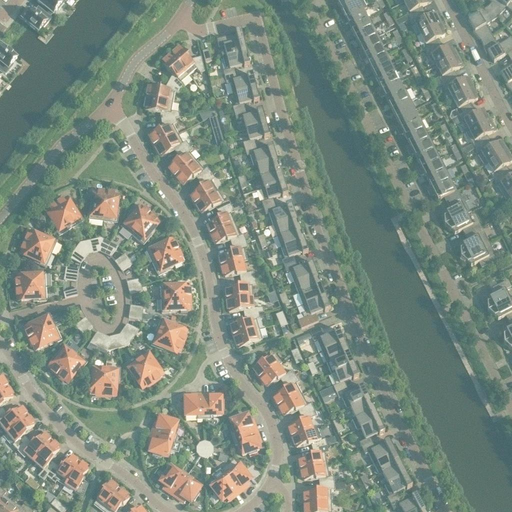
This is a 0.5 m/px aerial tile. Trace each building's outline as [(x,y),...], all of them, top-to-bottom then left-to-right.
[(36,0),(36,1),(37,2),(44,8),(52,15),(53,16),(57,10),(58,11),(66,1),(64,0),(36,0)] [(335,0),(341,11),(360,1),(358,0),(335,0)] [(428,0),(410,0),(404,4),(409,13),(406,15),(409,21),(422,15),(419,9),(431,4),(428,0)] [(511,13),(511,0),(488,0),(487,1),(491,4),(488,8),(497,19),(506,9),(511,13)] [(360,1),(341,11),(343,16),(339,18),(341,22),(362,12),(357,3),(360,2),(360,1)] [(481,43),(492,37),(485,26),(497,19),(488,8),(483,11),(480,7),(475,10),(478,16),(468,22),(474,33),(473,33),(472,33),(481,43)] [(27,12),(21,19),(22,20),(38,34),(43,28),(43,29),(51,19),(49,18),(52,15),(44,8),(41,11),(38,9),(32,15),(28,12),(28,13),(27,12)] [(350,29),(369,20),(369,19),(366,20),(362,12),(341,22),(343,26),(347,24),(350,29)] [(422,15),(409,21),(412,27),(415,26),(420,36),(442,25),(436,14),(424,20),(422,15)] [(369,20),(350,29),(354,38),(373,29),(369,20)] [(442,25),(420,36),(425,46),(422,47),(425,53),(438,47),(435,42),(445,37),(443,32),(444,31),(442,25)] [(359,47),(378,38),(373,29),(354,38),(359,47)] [(223,59),(223,60),(246,54),(246,53),(247,53),(246,49),(245,49),(241,32),(235,34),(235,35),(237,43),(224,47),(227,58),(223,59)] [(218,49),(224,47),(237,43),(235,35),(216,40),(218,49)] [(492,37),(481,43),(486,55),(487,55),(486,54),(487,54),(494,64),(507,56),(510,62),(511,60),(511,40),(511,39),(498,47),(492,37)] [(362,52),(358,54),(360,58),(383,47),(378,38),(359,47),(362,52)] [(0,76),(0,77),(3,73),(5,75),(13,66),(12,65),(17,60),(0,46),(0,76)] [(383,47),(360,58),(362,62),(366,61),(368,66),(385,57),(380,49),(383,47)] [(438,47),(425,53),(428,59),(431,58),(436,68),(458,57),(455,51),(453,52),(451,47),(441,52),(438,47)] [(171,57),(188,77),(196,70),(199,74),(204,73),(201,59),(189,62),(186,58),(187,57),(181,49),(177,53),(176,52),(172,55),(172,56),(171,57)] [(208,51),(202,52),(205,64),(211,62),(208,51)] [(224,78),(236,75),(234,69),(243,67),(244,69),(250,67),(246,54),(223,60),(226,71),(223,72),(224,78)] [(168,84),(181,91),(183,87),(180,83),(188,77),(171,57),(170,58),(169,58),(165,61),(166,62),(162,66),(169,73),(170,72),(173,76),(168,84)] [(385,57),(368,66),(373,75),(389,66),(385,57)] [(458,57),(436,68),(441,78),(439,79),(442,85),(454,79),(452,74),(463,68),(458,57)] [(511,60),(510,62),(511,64),(511,68),(500,75),(507,86),(506,86),(505,86),(511,94),(511,60)] [(389,66),(373,75),(377,84),(394,75),(389,66)] [(238,81),(236,75),(224,78),(226,85),(229,84),(232,96),(255,89),(256,89),(255,85),(254,85),(252,76),(246,78),(246,79),(238,81)] [(380,89),(376,91),(378,95),(399,84),(394,75),(377,84),(380,89)] [(454,79),(442,85),(445,91),(447,90),(453,100),(474,89),(469,78),(457,84),(454,79)] [(181,91),(168,84),(164,92),(159,91),(159,89),(150,87),(149,92),(147,92),(146,98),(147,98),(147,100),(172,104),(174,94),(179,95),(181,91)] [(399,84),(378,95),(380,99),(384,97),(387,102),(406,92),(405,92),(403,93),(399,84)] [(255,89),(232,96),(235,107),(232,108),(234,115),(246,111),(244,105),(253,103),(253,105),(259,103),(255,89)] [(474,89),(453,100),(458,110),(455,111),(458,117),(470,111),(468,106),(478,101),(475,96),(477,95),(474,89)] [(406,92),(387,102),(391,111),(410,102),(406,92)] [(176,120),(179,119),(178,114),(171,112),(172,104),(147,100),(146,101),(145,107),(146,107),(145,112),(155,114),(155,112),(160,113),(162,122),(176,120)] [(410,102),(391,111),(396,120),(415,111),(410,102)] [(247,117),(246,111),(234,115),(236,121),(243,119),(246,131),(265,125),(266,125),(265,120),(264,121),(262,112),(256,113),(256,115),(247,117)] [(399,127),(395,128),(397,133),(420,121),(420,120),(417,122),(413,113),(415,111),(396,120),(399,127)] [(470,111),(458,117),(461,124),(464,122),(469,132),(465,134),(490,121),(487,115),(486,116),(483,111),(473,116),(470,111)] [(176,120),(162,122),(163,131),(159,134),(158,132),(149,137),(152,141),(150,142),(153,147),(154,147),(154,148),(177,135),(172,126),(176,124),(176,120)] [(420,121),(397,133),(399,137),(403,135),(406,141),(425,131),(420,121)] [(490,121),(465,134),(471,145),(471,144),(475,150),(487,143),(484,138),(496,132),(490,121)] [(243,144),(245,151),(256,147),(254,141),(263,139),(264,140),(269,139),(265,125),(246,131),(250,142),(243,144)] [(409,147),(405,149),(408,153),(430,141),(425,131),(406,141),(409,147)] [(182,145),(177,135),(154,148),(155,149),(155,150),(158,155),(159,154),(161,158),(170,154),(169,152),(173,150),(177,155),(189,147),(186,143),(182,145)] [(430,141),(408,153),(410,157),(413,155),(416,161),(436,151),(430,141)] [(484,167),(508,152),(501,142),(490,149),(487,143),(475,150),(478,156),(477,157),(484,167)] [(192,152),(189,147),(177,155),(181,161),(177,164),(176,163),(168,169),(172,173),(171,174),(174,178),(175,178),(176,179),(196,162),(189,154),(192,152)] [(250,156),(253,168),(276,161),(272,147),(266,149),(267,151),(258,153),(256,147),(245,151),(246,157),(250,156)] [(420,167),(416,169),(418,173),(441,162),(436,151),(416,161),(420,167)] [(508,152),(484,167),(487,165),(493,174),(491,176),(494,181),(506,174),(503,169),(511,163),(511,162),(509,158),(511,157),(508,152)] [(276,161),(253,168),(257,167),(261,178),(280,172),(276,161)] [(199,183),(211,174),(207,169),(203,171),(196,162),(176,179),(177,180),(176,180),(180,185),(181,184),(183,186),(192,179),(193,180),(196,178),(199,183)] [(441,162),(418,173),(420,177),(424,175),(427,181),(446,172),(441,162)] [(261,191),(283,183),(284,183),(283,179),(282,179),(280,172),(261,178),(264,189),(260,190),(261,191)] [(430,188),(426,189),(428,194),(451,182),(446,172),(427,181),(430,188)] [(195,206),(218,193),(217,192),(214,194),(208,184),(215,180),(211,174),(199,183),(203,187),(200,189),(201,191),(191,197),(192,199),(191,200),(194,205),(195,205),(195,206)] [(506,174),(494,181),(497,186),(497,187),(503,197),(511,191),(511,177),(509,179),(506,174)] [(451,182),(428,194),(430,198),(434,196),(437,202),(437,203),(438,202),(444,199),(448,197),(456,193),(451,182)] [(283,183),(261,191),(264,202),(261,203),(263,210),(275,206),(273,200),(282,197),(282,199),(288,197),(283,183)] [(511,191),(503,197),(509,207),(510,207),(511,209),(511,191)] [(103,223),(106,194),(105,194),(99,193),(98,194),(94,194),(91,212),(90,212),(89,221),(103,223)] [(218,193),(195,206),(196,208),(199,213),(200,212),(202,215),(212,209),(213,210),(216,208),(218,214),(231,207),(228,201),(224,203),(218,193)] [(450,210),(443,214),(444,227),(467,216),(470,214),(465,204),(467,202),(464,196),(459,198),(456,193),(448,197),(444,199),(450,210)] [(108,194),(106,194),(103,223),(117,224),(118,215),(116,215),(118,197),(114,196),(114,195),(108,194)] [(57,205),(56,206),(71,230),(83,222),(78,214),(77,215),(67,200),(63,202),(62,201),(57,204),(57,205)] [(275,206),(263,210),(265,216),(269,215),(273,227),(295,218),(291,205),(285,207),(285,209),(277,212),(275,206)] [(71,230),(56,206),(54,206),(49,209),(50,211),(46,213),(56,229),(54,230),(59,237),(71,230)] [(211,236),(235,226),(230,215),(234,213),(231,207),(218,214),(221,219),(218,220),(218,222),(208,226),(209,229),(207,230),(210,235),(211,236)] [(132,237),(151,215),(149,214),(150,214),(145,210),(144,211),(141,208),(129,222),(127,221),(121,228),(132,237)] [(151,215),(132,237),(143,246),(149,239),(148,238),(160,224),(156,221),(157,220),(152,216),(151,215)] [(467,216),(444,227),(454,236),(465,230),(468,235),(481,229),(478,223),(472,226),(467,216)] [(277,238),(299,230),(295,218),(273,227),(277,238)] [(235,226),(211,236),(211,238),(213,243),(214,243),(216,246),(226,241),(227,243),(230,241),(232,247),(246,242),(243,236),(239,237),(235,226)] [(470,240),(459,246),(460,259),(489,245),(481,229),(468,235),(470,240)] [(299,230),(277,238),(281,249),(303,241),(299,230)] [(25,243),(25,244),(51,256),(57,243),(48,239),(48,241),(31,233),(29,238),(28,237),(25,243)] [(99,253),(101,239),(90,242),(93,254),(98,253),(99,253)] [(101,239),(99,253),(100,253),(105,255),(110,244),(101,239)] [(152,264),(178,252),(177,251),(178,251),(175,245),(174,246),(172,241),(155,249),(154,248),(146,252),(152,264)] [(303,241),(281,249),(285,261),(282,262),(284,268),(295,264),(293,258),(302,255),(302,256),(308,254),(303,241)] [(80,244),(87,256),(88,255),(93,254),(90,242),(80,244)] [(246,242),(232,247),(234,252),(230,253),(231,255),(220,258),(220,261),(219,261),(220,267),(221,267),(221,268),(247,262),(244,250),(248,249),(246,242)] [(51,256),(25,244),(24,246),(21,251),(23,252),(21,256),(38,264),(37,265),(45,269),(51,256)] [(74,252),(84,260),(87,256),(80,244),(74,252)] [(110,244),(105,255),(110,258),(117,248),(110,244)] [(489,245),(460,259),(471,268),(481,262),(484,268),(497,261),(489,245)] [(84,260),(74,252),(69,259),(80,265),(84,260)] [(178,252),(152,264),(158,277),(167,273),(166,272),(182,264),(180,259),(182,259),(179,253),(178,252)] [(115,263),(118,268),(128,261),(125,256),(115,263)] [(132,265),(128,261),(118,268),(122,273),(132,265)] [(247,262),(221,268),(222,270),(221,270),(223,276),(224,275),(225,278),(236,275),(236,277),(240,276),(241,282),(255,280),(254,273),(246,275),(243,263),(247,262)] [(297,270),(295,264),(284,268),(286,274),(289,273),(294,285),(316,276),(317,275),(315,271),(314,272),(311,263),(305,265),(306,266),(297,270)] [(65,275),(77,277),(78,271),(66,269),(65,275)] [(17,290),(45,288),(45,274),(35,275),(36,277),(17,278),(17,282),(16,282),(16,288),(17,288),(17,290)] [(316,276),(294,285),(298,296),(320,287),(316,276)] [(227,301),(253,299),(252,287),(256,287),(255,280),(241,282),(242,288),(238,288),(238,290),(227,291),(227,294),(226,294),(226,300),(227,300),(227,301)] [(128,290),(140,287),(139,281),(127,284),(128,290)] [(487,313),(511,300),(511,299),(510,301),(505,291),(510,288),(507,282),(495,288),(497,294),(486,299),(487,313)] [(161,301),(190,300),(190,298),(190,292),(188,292),(188,287),(170,288),(170,286),(161,286),(161,301)] [(140,287),(128,290),(130,295),(142,292),(140,287)] [(320,287),(298,296),(302,307),(325,298),(324,294),(323,294),(320,287)] [(46,303),(45,288),(17,290),(17,292),(16,292),(17,298),(18,298),(18,302),(37,301),(37,303),(46,303)] [(64,294),(65,300),(77,297),(76,291),(64,294)] [(325,298),(302,307),(305,314),(302,315),(307,328),(318,323),(315,315),(324,312),(324,313),(330,311),(325,298)] [(245,317),(259,314),(263,314),(262,309),(254,309),(253,299),(227,301),(227,303),(226,303),(227,309),(228,309),(229,314),(238,313),(238,311),(243,311),(245,317)] [(190,300),(161,301),(162,315),(171,314),(171,313),(189,312),(189,307),(190,307),(190,301),(190,300)] [(511,300),(487,313),(498,321),(508,316),(511,321),(511,320),(511,300)] [(79,307),(67,310),(69,316),(81,313),(79,307)] [(233,337),(234,338),(259,331),(256,321),(260,320),(259,314),(245,317),(246,324),(241,325),(240,323),(231,326),(233,331),(231,331),(233,337)] [(276,316),(281,328),(287,326),(282,314),(276,316)] [(29,341),(55,329),(49,316),(41,320),(42,322),(25,329),(27,334),(26,334),(28,340),(29,340),(29,341)] [(79,332),(89,324),(85,319),(75,327),(79,332)] [(504,345),(511,340),(511,320),(511,321),(511,322),(511,326),(503,331),(504,345)] [(156,334),(183,345),(183,343),(184,343),(186,338),(185,337),(186,333),(169,326),(170,324),(161,321),(156,334)] [(89,324),(79,332),(83,337),(92,329),(89,324)] [(127,326),(123,331),(133,338),(138,332),(127,326)] [(55,329),(29,341),(30,342),(29,343),(32,348),(33,348),(35,352),(52,344),(53,346),(61,342),(55,329)] [(321,330),(310,335),(314,343),(316,342),(321,353),(343,344),(343,343),(344,343),(342,339),(342,340),(338,331),(332,333),(333,335),(325,338),(321,330)] [(120,336),(127,347),(133,338),(123,331),(120,336)] [(262,341),(259,331),(234,338),(234,340),(235,346),(237,345),(238,350),(247,347),(247,345),(262,341)] [(90,344),(97,348),(103,336),(97,334),(90,344)] [(183,345),(156,334),(151,347),(159,350),(160,349),(177,356),(179,352),(180,352),(182,346),(183,345)] [(103,336),(97,348),(107,352),(108,339),(103,336)] [(114,338),(117,350),(127,347),(120,336),(114,338)] [(108,339),(107,352),(117,350),(114,338),(109,339),(108,339)] [(343,344),(321,353),(321,354),(326,364),(330,363),(348,355),(343,344)] [(58,378),(76,355),(65,346),(59,353),(60,355),(49,369),(52,372),(51,373),(56,377),(57,377),(58,378)] [(297,351),(291,353),(296,365),(302,363),(297,351)] [(137,361),(153,384),(154,383),(154,384),(160,380),(159,379),(163,376),(152,361),(153,360),(148,353),(137,361)] [(87,364),(76,355),(58,378),(59,379),(63,383),(64,382),(68,385),(80,370),(81,371),(87,364)] [(330,363),(326,364),(330,375),(335,374),(353,366),(353,365),(354,365),(352,361),(351,361),(348,355),(330,363)] [(260,380),(281,364),(274,356),(262,365),(261,364),(253,370),(256,374),(255,375),(259,379),(260,380)] [(153,384),(137,361),(125,369),(130,376),(132,375),(142,391),(146,388),(147,389),(152,385),(153,384)] [(307,366),(309,372),(315,369),(313,363),(307,366)] [(280,380),(283,385),(295,377),(291,372),(285,376),(278,367),(281,365),(281,364),(260,380),(261,381),(261,382),(264,386),(265,386),(267,388),(276,381),(277,382),(280,380)] [(330,375),(330,376),(335,387),(333,388),(336,394),(346,389),(344,383),(352,380),(353,381),(358,379),(353,366),(335,374),(330,375)] [(103,397),(105,369),(91,368),(91,377),(92,377),(91,395),(95,396),(95,397),(101,398),(102,397),(103,397)] [(120,370),(105,369),(103,397),(105,398),(111,399),(111,397),(115,398),(117,379),(119,379),(120,370)] [(318,374),(315,369),(309,372),(312,377),(318,374)] [(278,407),(278,408),(301,396),(295,385),(299,383),(295,377),(283,385),(286,390),(283,392),(284,393),(274,399),(276,401),(274,402),(277,407),(278,407)] [(346,389),(336,394),(338,400),(341,399),(346,410),(368,399),(369,399),(367,395),(366,395),(362,387),(357,389),(357,391),(349,395),(346,389)] [(0,415),(4,413),(1,408),(3,407),(2,406),(13,399),(11,396),(12,396),(9,390),(8,389),(0,393),(0,415)] [(197,421),(204,421),(203,396),(189,396),(189,397),(190,397),(191,400),(185,401),(185,404),(183,404),(183,412),(185,412),(185,418),(197,418),(197,421)] [(216,396),(203,396),(204,421),(210,421),(210,418),(222,417),(222,411),(223,411),(223,402),(221,403),(221,399),(215,400),(215,396),(216,396)] [(298,412),(301,417),(314,411),(311,405),(307,407),(301,396),(278,408),(279,410),(281,415),(283,415),(284,417),(294,412),(295,413),(298,412)] [(368,399),(346,410),(347,410),(350,408),(355,419),(351,420),(351,421),(373,410),(368,399)] [(7,435),(28,418),(27,416),(23,411),(22,412),(20,409),(10,418),(9,416),(7,418),(4,413),(0,415),(0,428),(1,428),(7,435)] [(373,410),(351,421),(357,431),(378,421),(373,410)] [(291,438),(292,439),(316,430),(313,431),(309,420),(316,417),(314,411),(301,417),(303,422),(300,423),(300,425),(289,429),(290,432),(289,432),(291,438)] [(231,435),(233,441),(257,433),(252,420),(251,420),(252,421),(249,422),(247,417),(244,418),(243,416),(235,419),(236,420),(230,423),(234,434),(231,435)] [(29,419),(28,418),(7,435),(15,445),(12,447),(17,452),(27,442),(23,438),(25,436),(24,435),(34,427),(32,424),(33,423),(29,418),(29,419)] [(155,423),(151,436),(175,443),(177,437),(174,436),(178,424),(171,422),(172,421),(164,418),(163,420),(160,419),(159,425),(155,424),(156,423),(155,423)] [(332,423),(335,428),(341,426),(338,420),(332,423)] [(378,421),(357,431),(357,432),(360,430),(365,441),(359,444),(362,450),(373,445),(370,439),(378,435),(379,436),(384,434),(378,421)] [(341,426),(335,428),(337,434),(343,431),(341,426)] [(311,445),(313,451),(326,447),(325,440),(321,442),(316,430),(292,439),(293,441),(292,441),(294,446),(295,446),(296,449),(307,445),(308,447),(311,445)] [(261,445),(257,433),(233,441),(235,447),(238,446),(242,457),(248,455),(249,457),(257,454),(256,452),(259,451),(257,446),(260,444),(261,446),(261,445)] [(27,442),(17,452),(24,459),(27,457),(33,463),(52,443),(51,442),(51,441),(46,437),(45,438),(43,436),(34,446),(33,444),(31,446),(27,442)] [(173,449),(175,443),(151,436),(148,449),(148,448),(152,449),(150,454),(153,455),(152,457),(160,459),(161,458),(167,460),(170,448),(173,449)] [(373,445),(362,450),(365,456),(371,453),(377,463),(373,465),(395,454),(388,442),(383,445),(384,446),(375,450),(373,445)] [(52,443),(33,463),(43,472),(41,474),(37,478),(43,483),(46,478),(55,467),(51,463),(52,462),(51,460),(59,451),(57,449),(58,448),(53,443),(53,444),(52,443)] [(301,470),(301,472),(326,467),(324,455),(328,454),(326,447),(313,451),(314,456),(311,457),(311,459),(300,461),(300,464),(299,464),(300,470),(301,470)] [(395,454),(373,465),(379,476),(400,465),(395,454)] [(60,470),(55,467),(46,478),(55,485),(57,482),(64,487),(79,464),(78,463),(73,459),(72,460),(69,459),(62,469),(61,469),(60,470)] [(79,464),(64,487),(82,499),(88,486),(81,482),(88,471),(85,469),(86,468),(81,465),(80,465),(79,464)] [(400,465),(379,476),(382,475),(388,485),(384,486),(384,487),(405,476),(406,475),(404,471),(403,472),(400,465)] [(228,471),(223,475),(238,495),(249,487),(249,486),(248,487),(246,484),(250,481),(248,478),(250,477),(245,471),(243,472),(239,467),(230,474),(228,471)] [(319,481),(320,486),(334,485),(333,478),(329,479),(326,467),(301,472),(301,473),(302,479),(303,479),(304,482),(315,480),(316,481),(319,481)] [(162,489),(173,497),(187,476),(182,473),(180,475),(170,469),(167,474),(165,473),(161,480),(162,481),(160,483),(165,487),(163,489),(162,489)] [(228,503),(238,495),(223,475),(220,471),(211,478),(216,484),(210,489),(214,494),(213,495),(218,502),(219,501),(221,503),(226,499),(228,502),(227,503),(228,503)] [(193,480),(187,476),(173,497),(184,505),(185,504),(184,503),(186,501),(191,504),(192,501),(194,502),(198,496),(197,495),(201,489),(191,483),(193,480)] [(359,479),(362,484),(368,481),(365,476),(359,479)] [(405,476),(384,487),(390,498),(387,499),(390,505),(400,499),(398,494),(406,490),(406,491),(412,488),(405,476)] [(371,487),(368,481),(362,484),(365,490),(371,487)] [(94,506),(101,511),(103,511),(119,491),(118,490),(113,486),(112,487),(108,484),(102,493),(103,494),(94,506)] [(305,503),(305,505),(331,504),(330,492),(334,492),(334,485),(320,486),(320,492),(317,492),(317,494),(305,494),(305,498),(304,498),(304,503),(305,503)] [(0,511),(4,511),(12,503),(4,497),(6,494),(1,490),(0,490),(0,511)] [(120,492),(119,491),(103,511),(118,511),(121,508),(122,509),(129,500),(125,497),(126,496),(121,492),(120,492)] [(400,499),(390,505),(393,511),(396,509),(397,511),(416,511),(423,509),(416,496),(411,499),(412,501),(403,505),(400,499)] [(51,506),(58,511),(65,511),(66,511),(55,501),(51,506)] [(26,511),(29,509),(24,505),(21,509),(12,504),(12,503),(4,511),(26,511)]
